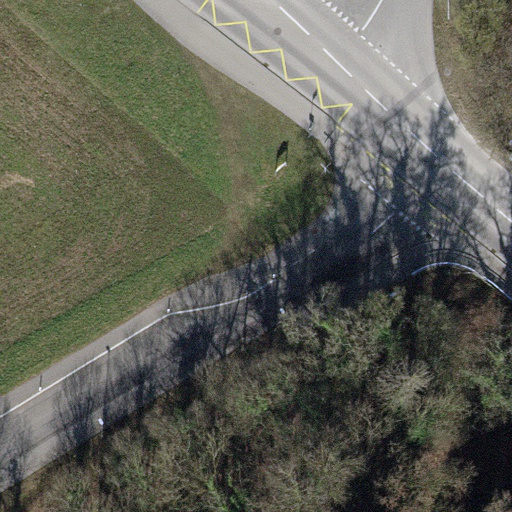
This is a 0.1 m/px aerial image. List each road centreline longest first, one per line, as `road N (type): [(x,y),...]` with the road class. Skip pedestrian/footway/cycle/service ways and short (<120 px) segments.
road 1 (tertiary): [(445,161),(351,255),(0,469)]
road 2 (primary): [(338,66),(445,161)]
